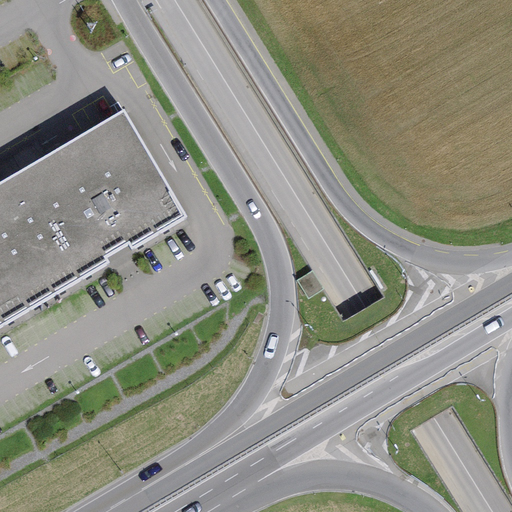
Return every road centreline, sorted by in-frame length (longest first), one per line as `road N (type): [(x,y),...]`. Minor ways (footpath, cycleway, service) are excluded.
road 1 (residential): [(122,0),(268,237),(281,305),(265,367),(239,410),(95,511)]
road 2 (residential): [(491,511),(174,0)]
road 3 (unknown): [(0,387),(202,255),(197,210),(153,137),(124,100),(94,83)]
road 4 (primary): [(511,286),(120,511)]
road 5 (residential): [(511,255),(475,260),(388,238),(318,168),(215,0)]
road 6 (primary): [(181,511),(511,323)]
road 7 (residential): [(225,511),(317,475),(384,484),(429,511)]
